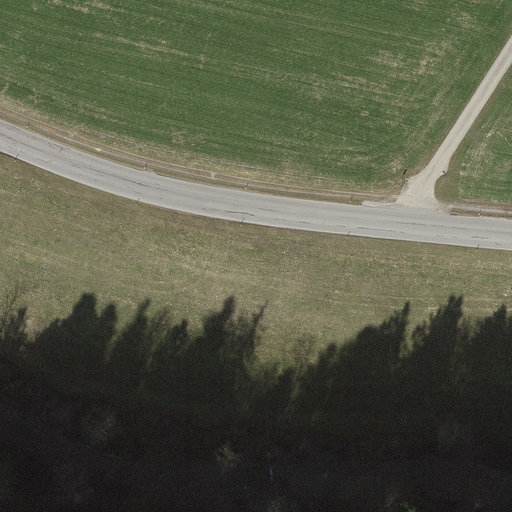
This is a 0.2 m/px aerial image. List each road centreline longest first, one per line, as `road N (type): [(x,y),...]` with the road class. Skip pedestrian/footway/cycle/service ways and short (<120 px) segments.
road 1 (tertiary): [(0,140),(58,165),(230,208),(511,239)]
road 2 (track): [(408,229),(414,206),(511,57)]
